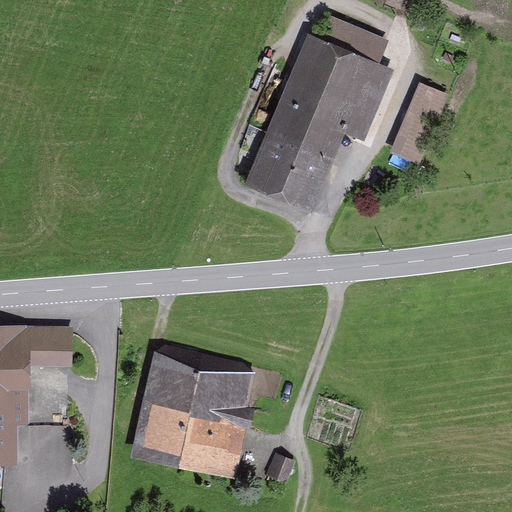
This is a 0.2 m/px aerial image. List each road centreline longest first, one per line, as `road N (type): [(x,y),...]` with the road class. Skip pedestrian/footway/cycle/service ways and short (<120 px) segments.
road 1 (secondary): [(0,294),(511,248)]
road 2 (track): [(336,269),(332,315),(295,424),(299,511)]
